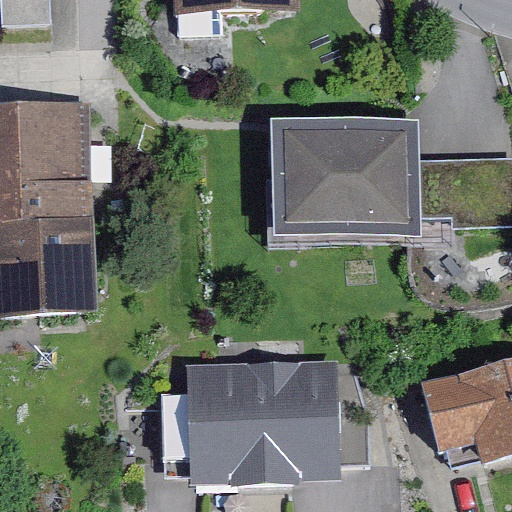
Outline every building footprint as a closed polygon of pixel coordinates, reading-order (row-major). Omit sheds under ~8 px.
[(11,0),(13,17),(61,14),(60,0),(11,0)] [(174,0),(175,29),(302,26),(300,0),(174,0)] [(0,339),(100,335),(90,116),(0,119),(0,339)] [(271,141),(274,261),(393,256),(423,252),(423,230),(451,229),(452,240),(511,237),(511,169),(464,170),(422,170),(421,130),(356,138),(271,141)] [(186,376),(190,504),(231,503),(231,507),(301,505),(301,501),(343,499),(338,371),(186,376)] [(511,380),(421,404),(440,474),(477,465),(483,489),(511,481),(511,380)]
